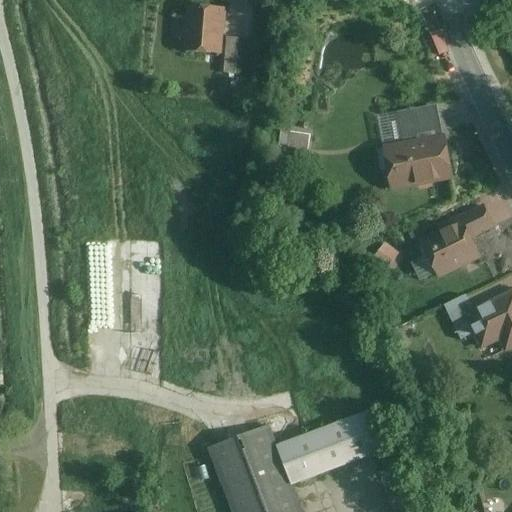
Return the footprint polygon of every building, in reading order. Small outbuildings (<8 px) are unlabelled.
[(227,5),(194,2),(190,47),(222,50),(220,67),(238,69),(241,36),(225,35),(227,5)] [(454,174),(441,103),(401,110),(407,141),(384,145),(392,185),(454,174)] [(495,226),(485,204),(449,221),(453,229),(426,242),(440,272),(485,251),(477,234),(495,226)] [(398,250),(387,243),(377,259),(388,266),(398,250)] [(511,344),(511,291),(469,312),(485,346),(503,338),(507,347),(511,344)] [(258,328),(346,323),(345,306),(257,312),(258,328)] [(271,342),(272,356),(348,351),(347,337),(271,342)] [(383,446),(370,414),(282,447),(273,424),(219,445),(244,511),(303,511),(292,481),(383,446)]
